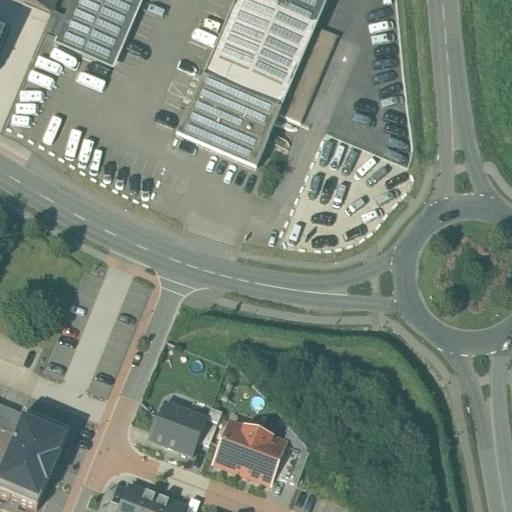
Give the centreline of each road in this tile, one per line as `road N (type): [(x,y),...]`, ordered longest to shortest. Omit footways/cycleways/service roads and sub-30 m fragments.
road 1 (primary): [(400,284),(318,292),(177,261)]
road 2 (primary): [(441,0),(462,203)]
road 3 (residential): [(177,261),(103,451)]
road 4 (primary): [(177,261),(0,169)]
road 5 (primary): [(479,345),(505,511)]
road 6 (residential): [(244,511),(103,451)]
